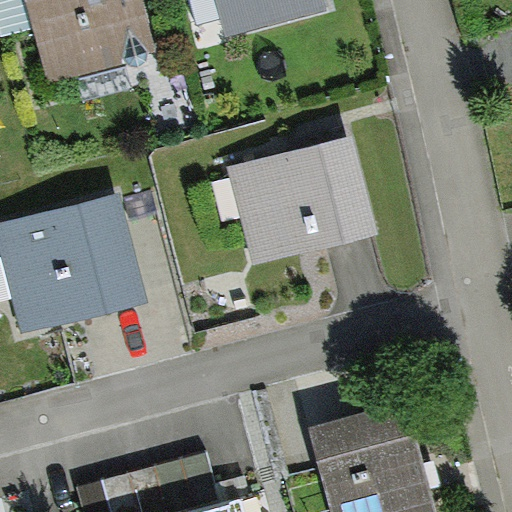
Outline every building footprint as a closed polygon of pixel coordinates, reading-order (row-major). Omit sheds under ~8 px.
[(30,0),(53,78),(149,50),(134,0),(30,0)] [(315,0),(216,0),(225,29),(316,2),(315,0)] [(228,171),(252,259),(369,228),(346,140),(228,171)] [(0,226),(0,259),(18,326),(137,295),(111,197),(0,226)] [(311,426),(332,511),(429,511),(402,403),(311,426)] [(227,511),(225,499),(174,511),(227,511)]
